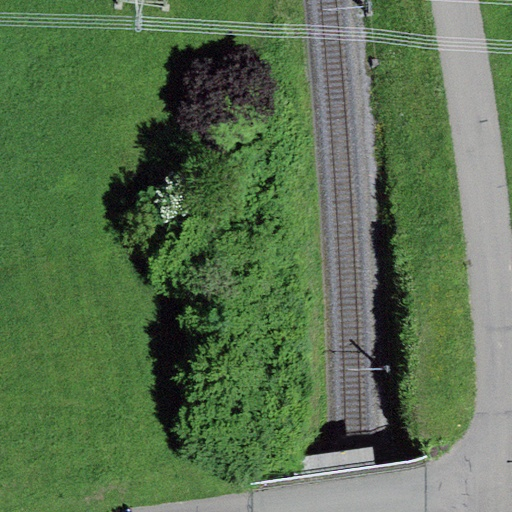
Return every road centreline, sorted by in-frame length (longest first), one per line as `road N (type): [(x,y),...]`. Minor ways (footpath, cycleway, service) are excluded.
road 1 (residential): [(453,0),(498,234),(511,490)]
road 2 (residential): [(294,511),(427,496),(511,498)]
